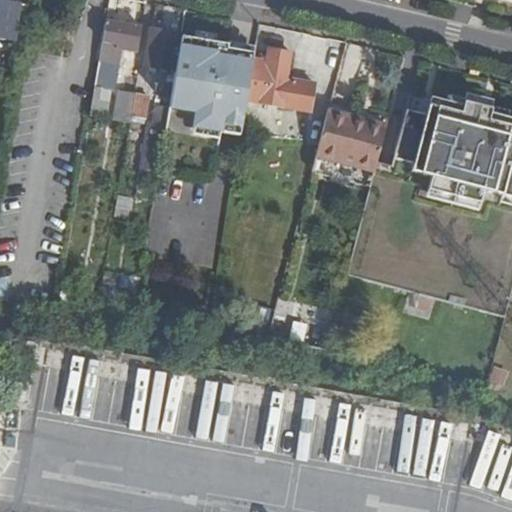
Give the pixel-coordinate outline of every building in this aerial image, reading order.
[(0,0),(0,36),(24,41),(28,12),(30,5),(0,0)] [(143,29),(107,22),(106,27),(100,63),(120,67),(124,50),(139,53),(143,29)] [(169,74),(175,37),(147,31),(140,69),(169,74)] [(214,37),(191,33),(190,39),(175,37),(169,74),(163,109),(168,109),(170,114),(189,118),(186,139),(216,144),(218,135),(238,138),(244,101),(250,69),(251,58),(253,50),(213,44),(214,37)] [(265,61),(251,58),(250,69),(244,101),(311,113),(315,85),(286,80),(290,54),(267,49),(265,61)] [(94,103),(91,116),(108,119),(112,92),(96,89),(94,103)] [(116,121),(130,123),(132,118),(135,96),(120,94),(116,121)] [(511,200),(511,120),(489,114),(484,135),(473,132),(483,98),(466,94),(463,107),(432,98),(427,116),(407,110),(394,159),(413,164),(411,172),(431,177),(427,190),(478,204),(482,192),(511,200)] [(135,96),(132,118),(146,120),(149,98),(135,96)] [(473,132),(484,135),(489,114),(493,102),(483,98),(473,132)] [(170,114),(168,109),(163,109),(154,107),(141,183),(158,185),(170,114)] [(387,126),(327,109),(326,116),(314,157),(373,174),(387,126)] [(139,196),(156,199),(158,185),(141,183),(139,196)] [(118,196),(114,216),(126,219),(130,199),(118,196)] [(466,415),(34,345),(21,422),(453,493),(466,415)] [(503,388),(508,372),(493,367),(488,383),(503,388)] [(510,492),(511,485),(511,446),(498,488),(510,492)]
